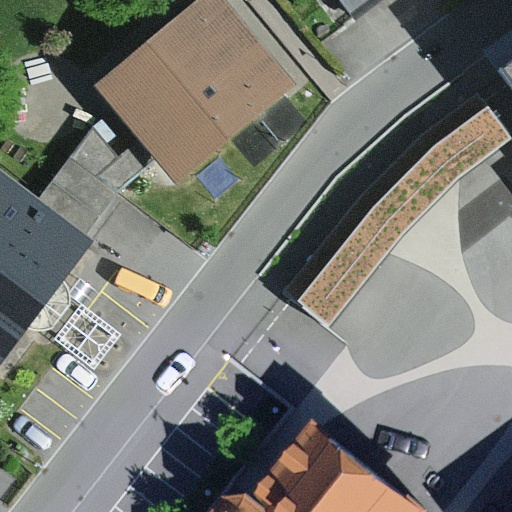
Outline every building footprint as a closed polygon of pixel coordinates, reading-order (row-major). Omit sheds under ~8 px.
[(213,0),(185,0),(84,84),(130,139),(150,163),(164,180),(282,82),(213,0)] [(333,0),(350,23),(380,0),(333,0)] [(511,94),(511,60),(496,73),(511,94)] [(492,122),(471,93),(421,129),(442,158),(492,122)] [(116,190),(150,163),(130,139),(111,156),(89,125),(34,199),(82,236),(116,190)] [(0,174),(0,345),(82,236),(34,199),(0,174)] [(96,292),(75,277),(55,307),(76,321),(96,292)] [(424,511),(315,424),(253,500),(249,496),(226,498),(213,511),(424,511)]
